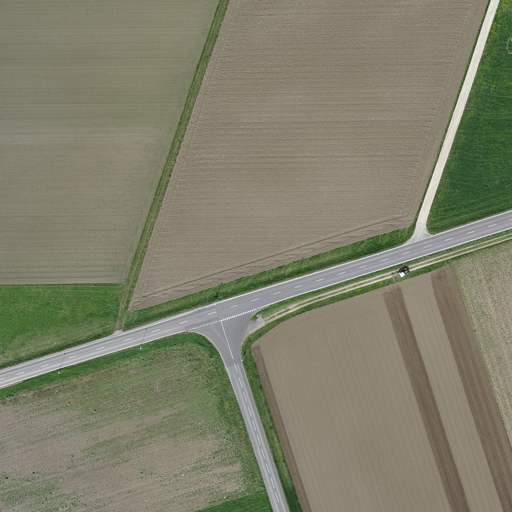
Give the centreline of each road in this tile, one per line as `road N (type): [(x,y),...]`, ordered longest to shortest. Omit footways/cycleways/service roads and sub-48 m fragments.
road 1 (secondary): [(218,311),(511,219)]
road 2 (track): [(227,340),(326,295),(511,236)]
road 3 (track): [(494,0),(415,249)]
road 4 (secondary): [(0,379),(218,311)]
road 5 (tertiary): [(218,311),(282,511)]
